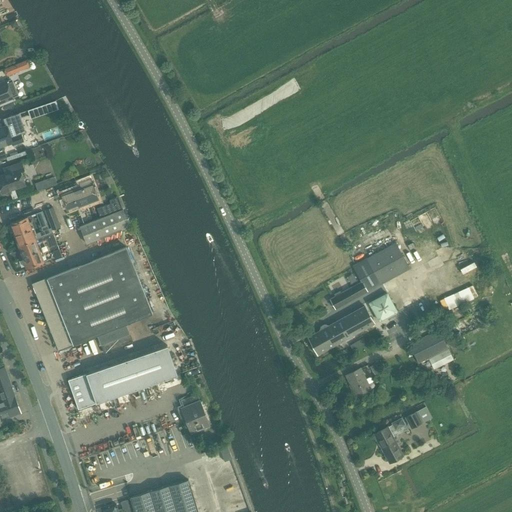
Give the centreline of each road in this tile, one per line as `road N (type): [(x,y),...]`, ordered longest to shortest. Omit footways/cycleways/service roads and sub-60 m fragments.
road 1 (tertiary): [(367,511),(187,132),(110,0)]
road 2 (secondary): [(82,511),(0,295)]
